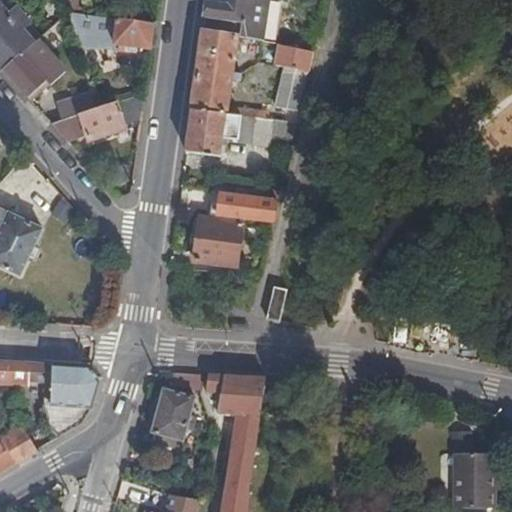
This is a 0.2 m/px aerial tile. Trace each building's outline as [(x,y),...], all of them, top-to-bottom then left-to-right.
[(72,0),(62,0),(66,13),(71,14),(72,0)] [(219,0),(205,0),(203,19),(239,23),(239,35),(258,37),(262,0),(228,0),(228,1),(219,0)] [(14,4),(4,13),(20,31),(30,22),(14,4)] [(4,13),(0,8),(0,69),(3,72),(33,45),(20,31),(4,13)] [(71,30),(66,13),(57,22),(64,32),(71,30)] [(149,49),(152,24),(114,18),(80,14),(71,14),(66,13),(71,30),(77,47),(115,48),(134,48),(149,49)] [(203,19),(202,30),(236,34),(239,35),(239,23),(203,19)] [(202,30),(191,109),(267,120),(268,112),(224,105),(228,81),(237,83),(239,75),(230,73),(236,34),(202,30)] [(300,104),(314,45),(278,40),(277,59),(284,61),(278,100),(300,104)] [(28,100),(53,76),(45,67),(51,61),(34,43),(33,45),(3,72),(28,100)] [(141,108),(143,93),(115,102),(119,116),(141,108)] [(119,116),(115,102),(95,109),(50,125),(58,134),(82,125),(86,137),(87,142),(124,130),(119,116)] [(191,109),(185,152),(218,157),(220,136),(290,146),(295,124),(267,120),(191,109)] [(66,143),(86,137),(82,125),(58,134),(66,143)] [(108,187),(123,184),(120,169),(105,172),(108,187)] [(215,215),(272,222),(277,199),(219,192),(219,194),(218,199),(215,215)] [(209,215),(215,215),(218,199),(211,198),(209,215)] [(42,226),(0,205),(0,265),(20,273),(42,226)] [(244,226),(198,221),(193,262),(239,268),(244,226)] [(273,322),(278,323),(286,291),(272,287),(265,320),(273,322)] [(98,383),(87,366),(0,360),(0,382),(26,384),(27,379),(50,382),(49,398),(40,397),(40,407),(35,407),(35,415),(39,415),(52,441),(77,425),(90,408),(98,383)] [(243,511),(263,381),(263,377),(207,374),(205,390),(217,392),(215,413),(236,415),(232,448),(230,447),(220,511),(243,511)] [(188,415),(193,397),(161,388),(149,433),(181,442),(184,429),(188,415)] [(190,430),(194,417),(188,415),(184,429),(190,430)] [(0,471),(35,450),(22,426),(0,439),(0,471)] [(454,431),(454,451),(474,451),(474,431),(454,431)] [(450,506),(491,507),(490,451),(474,451),(454,451),(451,451),(450,506)] [(187,474),(190,460),(180,458),(177,472),(187,474)] [(194,511),(197,500),(172,494),(168,507),(177,510),(176,511),(152,511),(147,510),(146,511),(194,511)]
